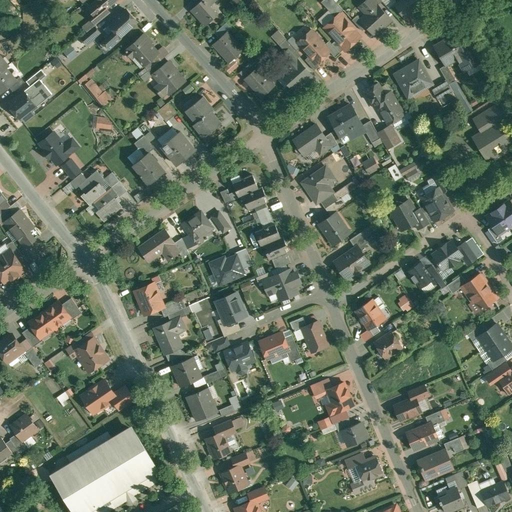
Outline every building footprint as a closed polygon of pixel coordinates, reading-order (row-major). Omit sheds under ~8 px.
[(96,0),(89,6),(94,12),(89,16),(92,19),(105,8),(114,0),(96,0)] [(200,0),(201,1),(192,9),(204,23),(211,17),(212,19),(218,15),(210,6),(215,0),(200,0)] [(343,10),(333,0),(322,0),(321,2),(335,17),(338,14),(343,10)] [(392,20),(373,0),(367,0),(363,4),(370,11),(361,19),(361,20),(367,27),(375,35),(392,20)] [(423,6),(418,0),(400,0),(395,4),(405,18),(423,6)] [(109,13),(105,8),(92,19),(96,24),(109,13)] [(126,9),(110,24),(116,30),(104,41),(111,48),(123,37),(122,36),(138,22),(126,9)] [(359,37),(338,14),(335,17),(324,27),(336,39),(344,48),(345,50),(359,37)] [(361,19),(357,15),(352,19),(362,30),(367,27),(361,20),(361,19)] [(14,19),(6,25),(14,35),(22,28),(14,19)] [(226,22),(215,33),(219,38),(226,32),(227,32),(231,28),(226,22)] [(95,25),(81,36),(87,44),(101,32),(95,25)] [(277,45),(288,36),(283,30),(279,33),(276,29),(269,36),(277,45)] [(325,44),(312,30),(303,38),(306,41),(301,46),(310,56),(317,64),(317,63),(330,52),(331,51),(325,44)] [(219,38),(213,44),(219,49),(229,61),(229,62),(242,50),(227,32),(226,32),(219,38)] [(145,34),(126,50),(132,57),(135,55),(143,66),(157,54),(159,52),(150,43),(152,42),(145,34)] [(457,34),(436,46),(447,66),(447,65),(458,59),(469,53),(466,48),(457,34)] [(286,38),(279,45),(286,52),(288,50),(292,54),(297,50),(286,38)] [(344,48),(336,39),(331,43),(339,52),(344,48)] [(331,43),(329,40),(325,44),(331,51),(330,52),(335,57),(339,52),(331,43)] [(61,49),(67,60),(76,55),(71,44),(61,49)] [(474,44),(466,48),(469,53),(458,59),(465,72),(484,61),(474,44)] [(292,54),(288,50),(286,52),(279,58),(289,68),(281,74),(295,89),(311,75),(292,54)] [(0,54),(0,71),(5,67),(8,65),(0,54)] [(157,54),(143,66),(147,71),(161,60),(157,54)] [(257,56),(248,65),(253,71),(258,66),(258,67),(263,62),(257,56)] [(317,64),(310,56),(306,60),(315,70),(320,66),(317,63),(317,64)] [(161,60),(147,71),(152,77),(154,75),(153,74),(165,65),(161,60)] [(413,65),(405,70),(405,69),(395,74),(409,98),(433,84),(420,60),(413,64),(413,65)] [(165,65),(153,74),(154,75),(161,84),(156,88),(162,96),(168,92),(170,93),(185,81),(169,61),(165,65)] [(456,81),(447,65),(447,66),(441,69),(447,80),(449,84),(456,81)] [(253,71),(245,78),(262,97),(275,85),(258,67),(258,66),(253,71)] [(0,71),(0,92),(0,93),(9,86),(16,80),(15,80),(5,67),(0,71)] [(42,69),(26,81),(30,86),(40,79),(41,80),(47,76),(42,69)] [(25,82),(20,76),(15,80),(16,80),(9,86),(14,91),(25,82)] [(82,84),(100,106),(109,98),(92,76),(82,84)] [(30,86),(24,91),(37,107),(52,94),(41,80),(40,79),(30,86)] [(447,80),(432,88),(439,101),(454,92),(449,84),(447,80)] [(386,95),(379,83),(378,84),(376,84),(372,86),(372,88),(366,92),(375,108),(379,106),(389,123),(404,114),(392,92),(386,95)] [(24,91),(9,104),(21,119),(29,113),(27,111),(35,105),(36,107),(37,107),(24,91)] [(196,94),(183,104),(187,109),(189,108),(189,107),(200,99),(196,94)] [(200,99),(189,107),(189,108),(195,114),(192,116),(197,122),(211,110),(213,108),(203,96),(200,99)] [(169,102),(158,110),(167,121),(178,112),(169,102)] [(503,103),(491,111),(499,125),(511,117),(503,103)] [(353,104),(330,116),(339,132),(353,124),(354,127),(362,122),(353,104)] [(197,122),(194,123),(199,129),(201,127),(207,134),(218,125),(221,123),(211,110),(197,122)] [(499,125),(491,111),(477,119),(485,132),(477,137),(485,151),(491,147),(496,155),(506,150),(503,146),(509,142),(499,125)] [(94,116),(94,128),(108,129),(108,117),(94,116)] [(371,120),(363,125),(373,142),(381,137),(378,133),(371,120)] [(317,124),(295,140),(305,154),(317,146),(321,153),(332,145),(326,136),(317,124)] [(218,125),(207,134),(204,136),(209,141),(222,130),(218,125)] [(391,125),(378,133),(381,137),(387,148),(400,141),(391,125)] [(71,152),(54,131),(40,143),(46,150),(44,151),(50,158),(51,157),(57,164),(71,152)] [(189,143),(180,132),(181,132),(180,131),(163,145),(163,146),(164,145),(169,151),(168,152),(178,164),(195,150),(190,143),(189,143)] [(338,144),(332,132),(326,136),(332,145),(334,147),(338,144)] [(144,135),(135,142),(141,150),(145,147),(147,149),(152,144),(144,135)] [(149,152),(134,164),(143,175),(144,175),(150,182),(149,183),(150,183),(165,171),(149,152)] [(359,162),(365,174),(377,169),(371,156),(359,162)] [(81,170),(72,158),(63,165),(72,177),(81,170)] [(395,165),(389,168),(396,179),(402,176),(395,165)] [(327,166),(304,182),(318,202),(333,191),(325,180),(333,175),(327,166)] [(416,168),(406,174),(408,178),(418,172),(416,168)] [(87,179),(79,185),(87,195),(84,197),(90,204),(94,201),(107,190),(100,183),(105,179),(97,170),(87,179)] [(444,171),(434,177),(440,187),(443,192),(453,187),(444,171)] [(82,172),(71,181),(76,188),(79,185),(87,179),(82,172)] [(253,174),(233,183),(239,197),(259,188),(253,174)] [(120,180),(111,187),(117,195),(119,197),(128,190),(120,180)] [(346,186),(335,194),(339,199),(342,197),(350,191),(346,186)] [(107,190),(94,201),(100,209),(97,211),(104,220),(114,211),(116,212),(123,207),(115,197),(117,195),(111,187),(107,190)] [(259,188),(239,197),(243,195),(249,210),(266,203),(262,193),(264,192),(262,187),(259,188)] [(440,187),(422,198),(429,209),(435,219),(435,220),(453,210),(451,205),(450,205),(446,198),(446,197),(443,192),(440,187)] [(227,189),(220,192),(225,202),(232,200),(227,189)] [(339,199),(326,208),(331,216),(333,215),(332,212),(346,203),(342,197),(339,199)] [(405,203),(397,200),(395,208),(391,210),(392,212),(391,217),(396,219),(402,229),(414,222),(421,218),(416,211),(410,200),(405,203)] [(6,201),(0,205),(0,214),(10,206),(6,201)] [(511,204),(510,201),(499,209),(511,226),(511,224),(511,204)] [(0,214),(0,221),(2,225),(6,222),(5,221),(16,213),(10,206),(0,214)] [(268,206),(257,211),(259,217),(270,213),(268,206)] [(424,212),(421,208),(416,211),(421,218),(414,222),(418,229),(419,229),(418,228),(429,222),(430,222),(424,212)] [(16,213),(5,221),(6,222),(11,229),(13,228),(20,237),(19,238),(19,239),(34,226),(27,218),(26,218),(20,211),(21,210),(21,209),(16,213)] [(435,219),(429,209),(424,212),(430,222),(435,219)] [(499,209),(490,215),(489,218),(494,225),(499,234),(500,233),(511,226),(499,209)] [(202,211),(184,223),(195,240),(203,234),(201,232),(211,225),(202,211)] [(219,211),(213,216),(224,232),(231,227),(219,211)] [(270,213),(259,217),(262,224),(273,219),(270,213)] [(331,216),(320,224),(334,244),(351,232),(345,224),(343,226),(334,214),(333,215),(331,216)] [(275,223),(256,232),(262,246),(264,245),(281,237),(275,223)] [(499,234),(494,225),(488,229),(498,243),(503,239),(500,233),(499,234)] [(34,226),(19,239),(25,247),(40,234),(34,226)] [(165,229),(140,247),(150,260),(164,250),(169,258),(169,259),(172,257),(173,257),(174,257),(174,256),(179,252),(180,251),(174,243),(175,243),(165,229)] [(364,230),(351,240),(356,247),(358,245),(360,248),(371,240),(364,230)] [(256,232),(252,233),(251,235),(256,248),(262,246),(256,232)] [(281,237),(264,245),(270,260),(272,259),(287,252),(288,252),(283,242),(286,241),(284,236),(281,237)] [(190,253),(183,237),(175,243),(174,243),(180,251),(179,252),(183,257),(190,253)] [(23,255),(13,240),(7,244),(11,250),(12,249),(18,258),(23,255)] [(453,241),(447,245),(446,244),(439,249),(439,250),(433,254),(444,269),(450,265),(450,266),(458,261),(457,260),(462,256),(463,256),(457,247),(453,241)] [(477,258),(465,242),(457,247),(463,256),(462,256),(468,264),(477,258)] [(356,247),(335,261),(346,277),(355,271),(356,272),(370,262),(360,248),(358,245),(356,247)] [(18,258),(12,249),(11,250),(2,256),(16,276),(20,273),(21,273),(26,270),(18,258)] [(287,252),(272,259),(277,269),(291,262),(287,252)] [(16,276),(2,256),(0,257),(0,275),(6,284),(11,280),(11,279),(16,276)] [(393,274),(397,280),(404,275),(400,269),(393,274)] [(289,270),(275,276),(273,270),(257,277),(259,283),(263,282),(268,295),(269,294),(268,292),(276,289),(281,299),(298,292),(294,283),(289,271),(289,270)] [(467,283),(463,286),(463,287),(473,302),(470,304),(476,313),(498,298),(481,273),(467,283)] [(462,275),(447,285),(453,293),(463,287),(463,286),(467,283),(462,275)] [(155,283),(137,291),(146,313),(164,305),(155,283)] [(237,292),(216,301),(226,323),(237,319),(247,315),(237,292)] [(182,296),(167,303),(168,306),(162,309),(165,316),(169,314),(184,308),(187,306),(182,296)] [(408,297),(401,301),(406,308),(413,304),(408,297)] [(82,312),(72,298),(63,305),(71,317),(70,317),(71,320),(82,312)] [(373,299),(357,311),(369,329),(376,324),(385,318),(373,299)] [(60,302),(45,312),(56,327),(70,317),(71,317),(63,305),(60,302)] [(184,308),(169,314),(172,320),(181,316),(181,317),(187,314),(184,308)] [(45,312),(30,322),(32,325),(41,337),(56,327),(45,312)] [(172,320),(156,327),(166,353),(183,346),(177,332),(186,328),(181,317),(181,316),(172,320)] [(402,316),(393,322),(396,327),(406,321),(402,316)] [(303,317),(290,322),(294,332),(303,328),(304,328),(304,327),(307,326),(303,317)] [(237,319),(226,323),(223,324),(225,329),(223,330),(225,336),(242,329),(237,319)] [(307,326),(304,327),(304,328),(303,328),(312,352),(329,345),(319,321),(307,326)] [(487,330),(478,336),(479,337),(486,348),(505,335),(497,323),(487,330)] [(381,331),(376,324),(370,328),(374,335),(381,331)] [(483,324),(468,334),(473,341),(479,337),(478,336),(487,330),(483,324)] [(32,325),(22,332),(33,347),(43,339),(41,337),(32,325)] [(369,329),(361,335),(365,341),(374,335),(370,328),(369,329)] [(282,332),(260,341),(268,359),(287,351),(290,350),(287,342),(282,332)] [(392,332),(382,339),(381,338),(375,342),(385,357),(395,350),(398,351),(401,348),(402,346),(392,332)] [(13,334),(0,343),(0,350),(8,361),(16,354),(17,355),(24,350),(13,334)] [(511,344),(505,335),(486,348),(494,359),(494,360),(503,353),(511,347),(511,344)] [(82,337),(67,347),(71,354),(76,351),(75,350),(86,343),(82,337)] [(86,343),(75,350),(76,351),(90,371),(109,358),(108,358),(107,358),(99,346),(99,345),(99,344),(94,337),(86,343)] [(227,337),(214,342),(217,350),(230,344),(227,337)] [(302,357),(294,339),(287,342),(290,350),(287,351),(291,362),(302,357)] [(248,342),(226,352),(233,369),(237,367),(239,371),(242,373),(245,371),(247,368),(245,364),(255,360),(248,342)] [(33,347),(25,352),(36,367),(43,361),(33,347)] [(503,353),(494,360),(494,359),(488,363),(493,370),(505,362),(508,360),(503,353)] [(16,354),(8,361),(11,365),(13,365),(19,361),(19,359),(17,355),(16,354)] [(185,354),(172,359),(174,364),(187,359),(185,354)] [(174,364),(173,365),(173,366),(174,365),(177,374),(177,375),(178,375),(181,384),(181,385),(202,377),(198,369),(197,369),(192,358),(193,357),(187,359),(174,364)] [(493,370),(486,375),(491,383),(497,379),(511,369),(505,362),(493,370)] [(511,367),(511,369),(497,379),(502,385),(505,386),(509,392),(507,393),(508,394),(511,390),(511,367)] [(218,370),(204,376),(207,383),(221,377),(218,370)] [(329,378),(312,385),(317,397),(328,393),(326,390),(332,387),(329,378)] [(105,379),(97,385),(96,384),(90,388),(91,389),(82,395),(88,404),(89,403),(95,412),(102,407),(103,409),(111,403),(110,402),(114,400),(118,397),(115,393),(105,379)] [(332,387),(326,390),(328,393),(332,403),(329,404),(328,407),(330,412),(333,413),(354,404),(345,382),(332,387)] [(425,384),(408,391),(411,398),(416,397),(417,398),(429,393),(425,384)] [(126,386),(115,393),(118,397),(114,400),(121,410),(136,400),(126,386)] [(68,388),(55,396),(59,403),(72,395),(68,388)] [(207,388),(188,396),(193,409),(195,408),(199,419),(217,412),(207,388)] [(411,398),(395,406),(396,408),(395,411),(397,417),(400,418),(401,420),(422,411),(417,398),(416,397),(411,398)] [(274,410),(281,406),(278,400),(271,403),(274,410)] [(233,404),(220,409),(223,416),(236,410),(233,404)] [(441,410),(428,415),(431,422),(432,422),(433,425),(445,420),(441,410)] [(27,414),(12,425),(18,432),(23,440),(24,439),(38,428),(27,414)] [(349,417),(336,423),(339,432),(342,430),(353,425),(349,417)] [(231,419),(214,426),(218,434),(223,432),(225,437),(237,432),(231,419)] [(331,419),(320,423),(322,429),(333,424),(331,419)] [(108,428),(66,453),(69,459),(51,470),(76,511),(83,511),(87,510),(87,511),(105,511),(128,498),(130,502),(136,499),(133,495),(158,480),(153,471),(160,467),(132,421),(111,434),(108,428)] [(353,425),(342,430),(348,444),(356,440),(357,443),(368,438),(361,422),(353,425)] [(431,422),(408,432),(411,439),(410,439),(413,445),(414,445),(415,449),(435,440),(432,432),(436,431),(433,425),(432,422),(431,422)] [(23,440),(18,432),(10,438),(12,440),(21,452),(29,447),(24,439),(23,440)] [(218,434),(207,438),(210,445),(209,448),(211,452),(214,453),(215,458),(218,456),(221,458),(227,455),(228,452),(231,451),(225,437),(223,432),(218,434)] [(2,437),(0,438),(0,460),(7,456),(8,456),(13,453),(14,452),(7,443),(2,437)] [(459,437),(444,443),(448,451),(454,448),(456,452),(464,449),(459,437)] [(21,452),(12,440),(7,443),(14,452),(13,453),(15,456),(21,452)] [(444,450),(419,461),(423,470),(424,469),(428,479),(448,470),(445,462),(449,461),(444,450)] [(246,452),(232,458),(236,467),(240,465),(241,466),(250,462),(246,452)] [(511,468),(511,466),(506,452),(499,455),(506,471),(511,468)] [(363,453),(346,460),(349,468),(358,464),(357,464),(366,460),(363,453)] [(366,460),(357,464),(358,464),(364,479),(364,481),(372,477),(383,473),(376,456),(366,460)] [(494,465),(500,480),(504,478),(499,463),(494,465)] [(236,467),(221,473),(229,492),(235,489),(238,490),(241,489),(242,487),(241,483),(247,480),(241,466),(240,465),(236,467)] [(462,471),(447,477),(452,490),(458,488),(458,490),(469,485),(468,484),(462,471)] [(372,477),(364,481),(364,479),(355,482),(359,491),(375,485),(372,477)] [(251,479),(247,480),(241,483),(242,487),(241,489),(242,489),(253,485),(251,479)] [(478,480),(468,484),(469,485),(478,507),(487,503),(482,490),(478,480)] [(482,490),(487,503),(488,506),(510,497),(503,481),(482,490)] [(264,487),(249,493),(252,501),(255,500),(257,503),(269,498),(264,487)] [(452,490),(447,492),(448,494),(441,497),(440,495),(440,496),(441,500),(440,500),(442,503),(443,502),(447,511),(465,504),(458,490),(458,488),(452,490)] [(252,501),(236,508),(238,511),(260,511),(257,503),(255,500),(252,501)] [(184,511),(179,503),(163,511),(184,511)]
